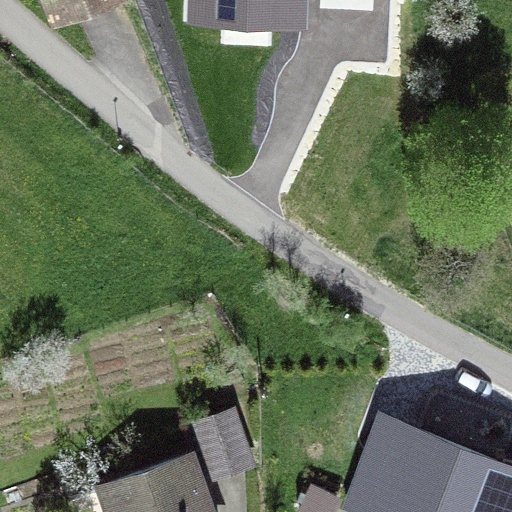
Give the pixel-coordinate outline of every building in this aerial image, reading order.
[(50,0),(56,13),(90,0),(50,0)] [(297,0),(194,0),(194,17),(297,20),(297,0)] [(194,420),(211,470),(249,457),(232,407),(194,420)] [(511,511),(511,470),(384,425),(356,505),(376,511),(511,511)] [(71,493),(77,511),(211,511),(189,451),(71,493)] [(328,511),(337,494),(311,480),(299,507),(304,509),(302,511),(328,511)]
